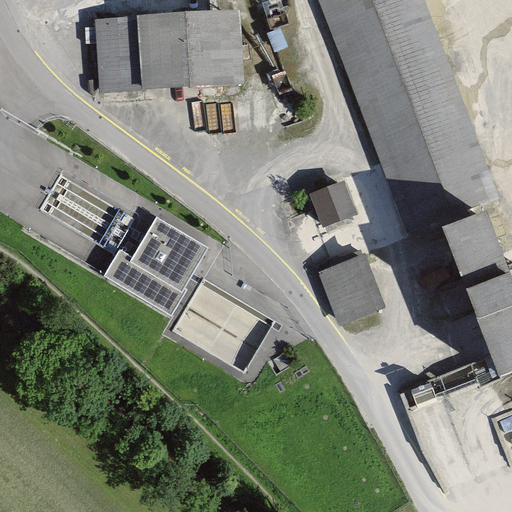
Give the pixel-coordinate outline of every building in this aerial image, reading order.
[(421,0),(328,0),(415,233),(497,203),(421,0)] [(241,15),(100,25),(105,94),(245,85),(241,15)] [(344,183),(312,195),(328,238),(361,226),(344,183)] [(140,213),(105,279),(172,315),(208,248),(140,213)] [(511,245),(501,214),(450,232),(501,380),(511,376),(511,245)] [(373,256),(328,272),(347,329),(392,313),(373,256)] [(268,326),(202,292),(179,339),(244,372),(268,326)]
